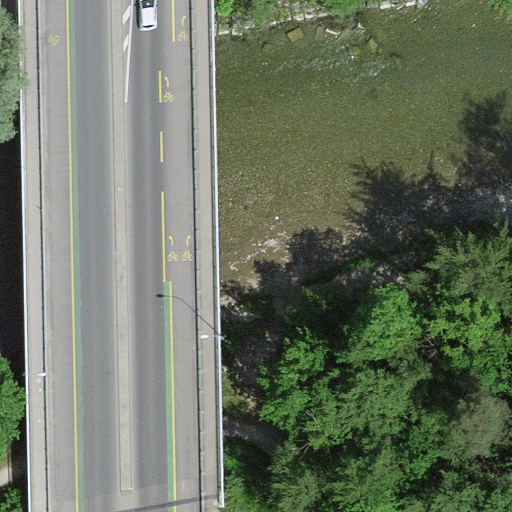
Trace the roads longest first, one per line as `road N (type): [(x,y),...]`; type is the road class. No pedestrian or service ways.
road 1 (primary): [(128,511),(117,0)]
road 2 (track): [(0,483),(228,425),(267,447),(316,511)]
road 3 (track): [(387,511),(403,503),(511,497)]
